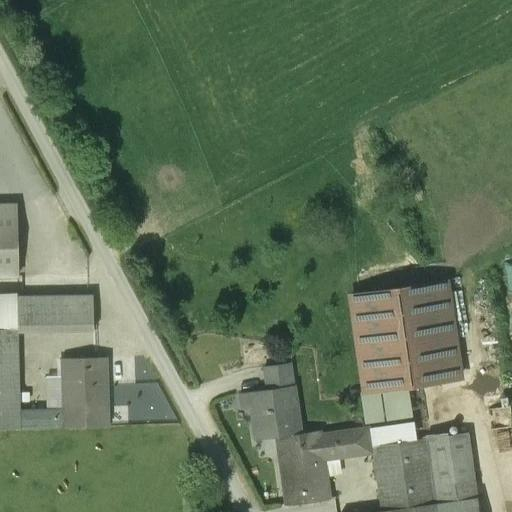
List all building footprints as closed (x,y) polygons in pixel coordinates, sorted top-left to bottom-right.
[(15,205),(0,205),(0,277),(17,277),(15,205)] [(446,282),(351,296),(364,391),(459,377),(446,282)] [(93,294),(16,296),(17,328),(17,332),(94,330),(93,294)] [(17,328),(0,328),(0,427),(20,427),(19,409),(17,332),(17,328)] [(107,356),(61,357),(63,408),(19,409),(20,427),(108,425),(107,356)] [(276,381),(292,379),(290,362),(264,366),(266,383),(276,381)] [(330,499),(324,458),(320,435),(320,430),(300,433),(292,379),(276,381),(277,388),(249,392),(256,439),(276,437),(286,505),(330,499)] [(381,511),(378,511),(479,511),(467,433),(373,446),(370,428),(320,435),(324,458),(372,451),(381,511)]
